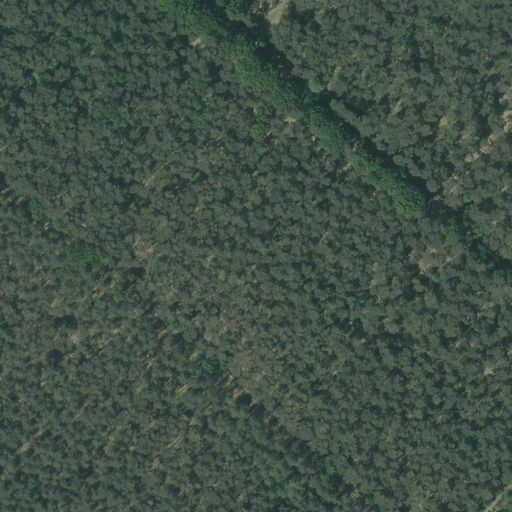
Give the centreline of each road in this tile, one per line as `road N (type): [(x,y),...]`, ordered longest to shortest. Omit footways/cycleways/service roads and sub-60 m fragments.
road 1 (track): [(0,183),(380,511)]
road 2 (track): [(511,277),(241,43)]
